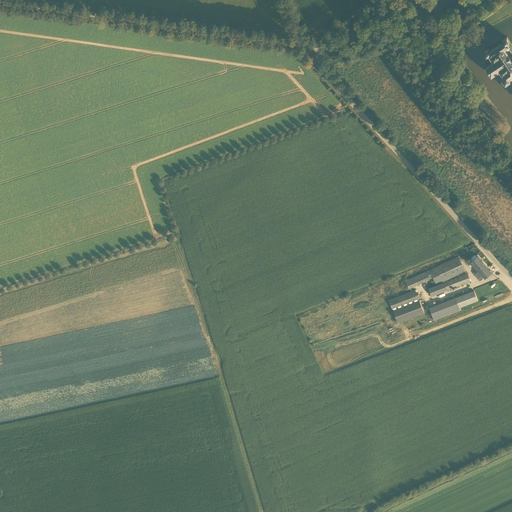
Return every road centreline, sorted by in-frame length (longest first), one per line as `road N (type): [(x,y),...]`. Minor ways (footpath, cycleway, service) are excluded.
road 1 (unclassified): [(302,44),(0,1)]
road 2 (unclassified): [(511,278),(326,74),(318,48)]
road 3 (track): [(511,440),(368,507)]
road 4 (unclassified): [(318,48),(434,0)]
